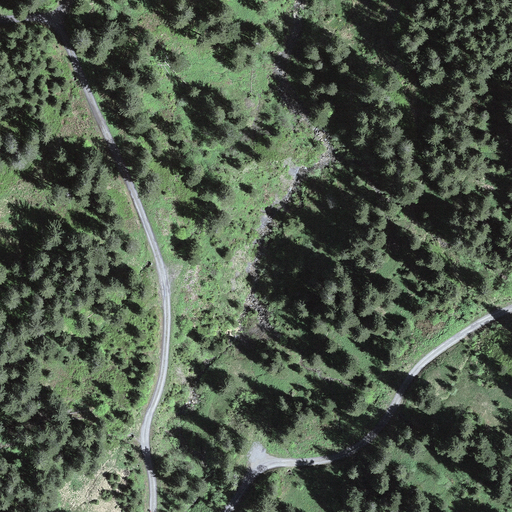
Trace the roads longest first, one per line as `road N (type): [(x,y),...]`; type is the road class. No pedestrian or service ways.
road 1 (track): [(151,511),(148,431),(169,318),(155,244),(60,28),(43,17),(0,19)]
road 2 (track): [(511,307),(421,363),(363,446),(270,467),(249,479),(226,511)]
